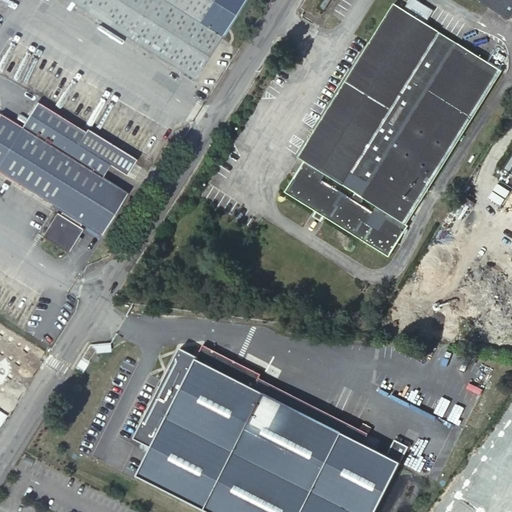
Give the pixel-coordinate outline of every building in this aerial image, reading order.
[(68,0),(196,80),(222,38),(202,25),(161,0),(68,0)] [(161,0),(202,25),(217,0),(161,0)] [(217,0),(202,25),(222,38),(246,0),(217,0)] [(406,223),(502,68),(485,58),(425,21),(433,8),(420,0),(408,0),(404,7),(394,1),(298,155),(305,160),(285,191),(390,256),(410,225),(406,223)] [(511,0),(483,0),(511,17),(511,14),(511,0)] [(85,133),(36,103),(21,128),(0,114),(0,174),(61,213),(60,216),(57,214),(44,235),(69,251),(82,230),(80,228),(82,225),(100,237),(127,194),(101,178),(109,166),(126,176),(136,161),(87,130),(85,133)] [(496,180),(489,195),(502,201),(509,187),(496,180)] [(149,445),(134,474),(209,511),(372,511),(401,460),(364,441),(330,424),(313,416),(251,386),(258,373),(202,344),(196,358),(194,356),(149,445)] [(89,346),(83,355),(89,359),(95,349),(89,346)] [(149,445),(194,356),(195,354),(179,346),(132,436),(149,445)] [(81,358),(75,368),(82,372),(88,362),(81,358)] [(368,433),(334,416),(330,424),(364,441),(368,433)]
